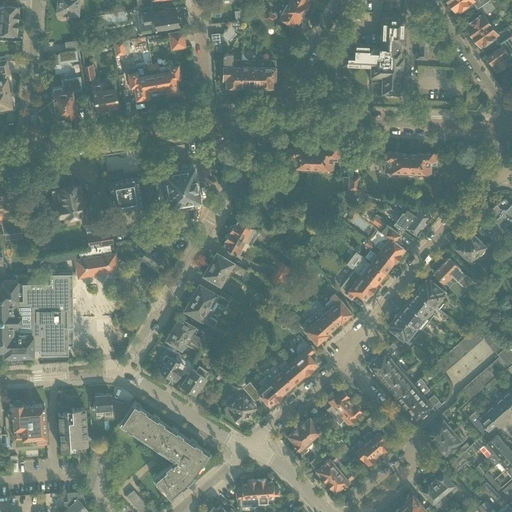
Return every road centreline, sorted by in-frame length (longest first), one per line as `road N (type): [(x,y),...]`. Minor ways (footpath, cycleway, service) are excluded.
road 1 (residential): [(121,373),(274,121)]
road 2 (residential): [(348,357),(428,252),(508,170)]
road 3 (tertiary): [(274,121),(508,130)]
road 4 (tertiary): [(22,152),(209,126)]
road 5 (residential): [(508,130),(506,110),(428,0)]
road 6 (residential): [(35,0),(22,152)]
road 7 (residential): [(121,373),(248,449)]
road 8 (residential): [(346,0),(274,121)]
road 9 (residential): [(248,449),(348,357)]
road 10 (residential): [(209,126),(193,0)]
road 11 (residential): [(0,380),(121,373)]
